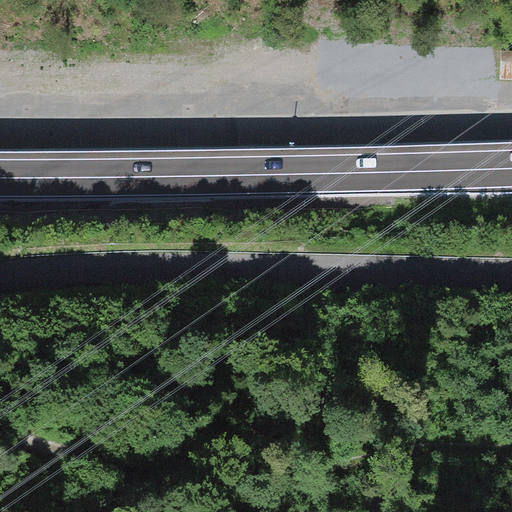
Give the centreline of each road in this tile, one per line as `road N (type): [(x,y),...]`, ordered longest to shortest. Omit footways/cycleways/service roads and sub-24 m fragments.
road 1 (track): [(0,433),(91,466),(316,467),(420,447),(511,447)]
road 2 (unclassified): [(511,271),(185,260),(0,267)]
road 3 (trunk): [(511,166),(0,178)]
